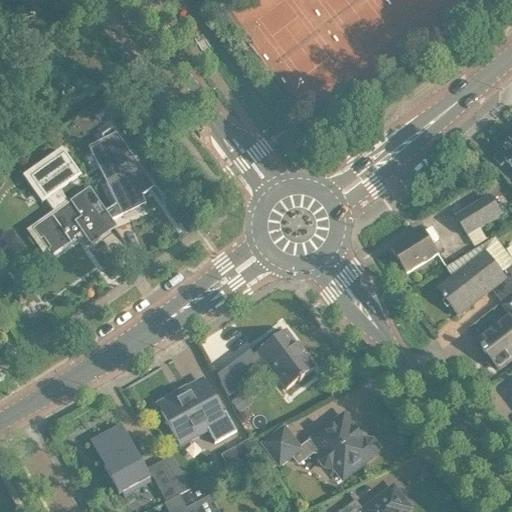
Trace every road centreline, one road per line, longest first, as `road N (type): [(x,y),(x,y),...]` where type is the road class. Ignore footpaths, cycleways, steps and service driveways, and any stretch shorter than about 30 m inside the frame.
road 1 (tertiary): [(511,504),(323,252)]
road 2 (secondary): [(11,421),(268,249)]
road 3 (tertiary): [(272,195),(124,0)]
road 4 (secondary): [(328,202),(368,178),(511,50)]
